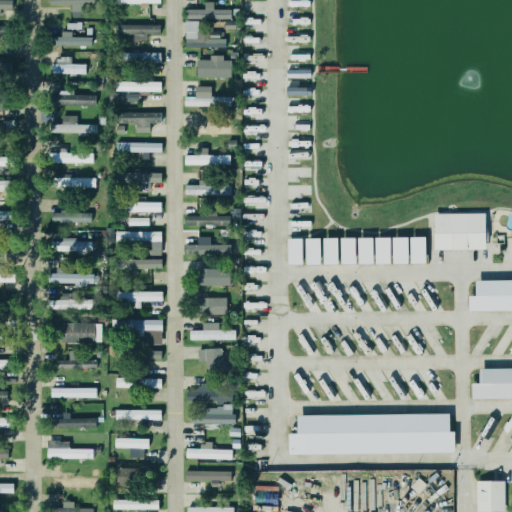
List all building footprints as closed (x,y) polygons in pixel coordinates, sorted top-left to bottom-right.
[(0,0),(0,8),(12,8),(12,0),(0,0)] [(49,0),(49,3),(70,2),(70,15),(81,15),(80,3),(94,2),(94,0),(49,0)] [(213,8),(213,1),(204,1),(204,8),(185,8),(185,18),(231,17),(231,8),(213,8)] [(224,46),(224,31),(197,30),(197,20),(185,20),(185,46),(224,46)] [(160,24),(114,23),(114,33),(135,33),(135,39),(147,39),(147,33),(160,33),(160,24)] [(71,36),(71,30),(61,30),(61,35),(51,35),(51,44),(91,44),(91,36),(71,36)] [(123,65),(160,65),(160,51),(114,51),(115,60),(123,60),(123,65)] [(231,76),(231,59),(223,59),(223,54),(210,54),(210,59),(196,59),(196,75),(231,76)] [(70,63),(71,56),(53,56),(53,71),(85,72),(85,63),(70,63)] [(0,60),(0,77),(10,77),(11,61),(0,60)] [(114,80),(114,90),(138,90),(138,93),(148,93),(148,90),(160,90),(160,80),(114,80)] [(230,95),(211,95),(211,85),(195,85),(195,95),(184,95),(184,105),(230,105),(230,95)] [(0,110),(1,110),(2,102),(10,102),(10,88),(0,87),(0,110)] [(94,104),(94,94),(66,94),(66,89),(58,89),(58,93),(48,93),(47,103),(94,104)] [(108,91),(121,91),(121,99),(108,99),(108,91)] [(125,92),(124,100),(138,100),(138,92),(125,92)] [(135,131),(150,131),(149,121),(161,121),(160,111),(117,112),(117,121),(135,121),(135,131)] [(60,114),(60,123),(49,122),(49,131),(95,131),(95,122),(76,123),(75,114),(60,114)] [(230,123),(207,124),(207,120),(196,120),(196,124),(184,124),(184,134),(230,133),(230,123)] [(162,142),(116,141),(116,150),(161,151),(162,142)] [(230,154),(208,154),(208,147),(200,147),(200,154),(184,155),(185,164),(230,163),(230,154)] [(93,161),(93,151),(59,152),(49,152),(49,162),(93,161)] [(0,155),(0,165),(8,165),(8,156),(0,155)] [(151,182),(162,181),(161,171),(116,172),(116,182),(140,181),(141,188),(151,188),(151,182)] [(95,177),(54,177),(54,186),(95,187),(95,177)] [(0,178),(0,193),(2,193),(2,188),(10,188),(10,178),(0,178)] [(184,183),(197,184),(197,178),(202,178),(202,183),(229,184),(229,194),(184,193),(184,183)] [(161,201),(127,201),(127,210),(161,211),(161,201)] [(13,209),(0,209),(0,219),(13,219),(13,209)] [(91,222),(91,212),(52,211),(52,221),(91,222)] [(432,250),(485,249),(485,241),(487,241),(487,224),(485,224),(485,211),(432,211),(432,250)] [(185,213),(185,224),(230,225),(231,215),(217,215),(217,214),(185,213)] [(114,230),(114,240),(149,240),(149,254),(163,254),(163,240),(160,240),(160,230),(114,230)] [(359,263),(373,263),(372,236),(358,237),(359,263)] [(375,263),(390,263),(390,236),(375,237),(375,263)] [(426,263),(425,236),(392,237),(393,263),(426,263)] [(288,264),(303,263),(302,237),(287,238),(288,264)] [(305,237),(306,263),(321,263),(320,237),(305,237)] [(323,263),(338,263),(338,237),(324,237),(323,263)] [(356,263),(355,237),(340,237),(341,263),(356,263)] [(92,250),(92,239),(61,239),(61,241),(51,241),(51,250),(92,250)] [(231,243),(185,244),(185,254),(231,253),(231,243)] [(116,259),(116,268),(162,268),(162,258),(116,259)] [(230,267),(208,267),(208,263),(196,263),(196,284),(230,285),(230,267)] [(68,273),(68,267),(56,267),(56,272),(48,273),(49,282),(76,282),(76,284),(98,284),(98,273),(68,273)] [(0,281),(15,281),(15,272),(0,271),(0,281)] [(511,309),(511,278),(475,279),(475,295),(469,295),(469,310),(511,309)] [(116,290),(161,290),(161,299),(139,299),(139,306),(130,306),(130,299),(116,299),(116,290)] [(48,309),(92,308),(92,299),(79,299),(79,292),(58,293),(59,299),(48,299),(48,309)] [(226,297),(197,297),(197,313),(226,313),(226,297)] [(110,317),(110,324),(116,324),(116,328),(137,328),(137,336),(149,336),(149,343),(161,343),(161,318),(110,317)] [(101,342),(101,322),(58,322),(58,341),(101,342)] [(190,330),(190,339),(235,338),(235,329),(219,330),(218,322),(202,322),(202,329),(190,330)] [(206,370),(223,370),(222,347),(198,348),(198,361),(206,360),(206,370)] [(56,366),(95,366),(95,358),(76,358),(76,349),(66,349),(66,358),(56,358),(56,366)] [(138,349),(138,357),(161,358),(162,350),(138,349)] [(0,358),(0,367),(13,367),(13,359),(0,358)] [(511,397),(511,367),(479,368),(479,383),(472,383),(472,398),(511,397)] [(116,386),(161,387),(161,378),(116,377),(116,386)] [(187,399),(237,401),(237,388),(228,388),(228,383),(195,382),(195,391),(187,390),(187,399)] [(50,384),(95,385),(95,397),(50,397),(50,384)] [(234,423),(233,406),(202,406),(202,412),(191,412),(191,423),(234,423)] [(161,418),(161,409),(115,409),(115,418),(161,418)] [(297,414),(297,432),(288,432),(288,453),(455,451),(455,431),(450,431),(449,413),(297,414)] [(0,416),(0,426),(11,426),(11,416),(0,416)] [(52,427),(94,426),(94,416),(51,417),(52,427)] [(148,438),(115,437),(115,446),(148,447),(148,438)] [(93,448),(69,448),(69,440),(48,439),(47,457),(93,458),(93,448)] [(185,456),(230,458),(231,448),(210,448),(210,441),(203,440),(203,443),(199,443),(199,447),(185,447),(185,456)] [(0,457),(7,457),(8,443),(0,443),(0,457)] [(218,480),(231,480),(231,470),(186,470),(186,480),(218,480)] [(51,476),(50,486),(98,487),(98,477),(51,476)] [(474,478),(505,478),(505,511),(474,511),(474,478)] [(0,482),(0,491),(12,491),(12,482),(0,482)] [(113,509),(159,508),(158,498),(113,499),(113,509)] [(74,507),(74,501),(63,500),(63,506),(50,506),(50,511),(92,511),(93,507),(74,507)]
